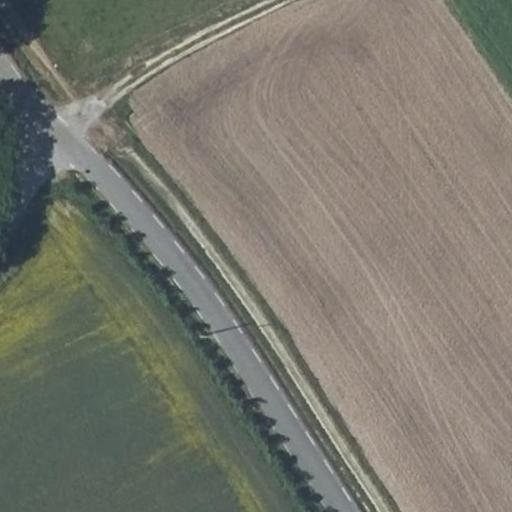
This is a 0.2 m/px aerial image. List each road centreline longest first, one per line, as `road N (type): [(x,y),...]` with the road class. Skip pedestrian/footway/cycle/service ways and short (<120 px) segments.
road 1 (unclassified): [(67,141),(171,250),(347,511)]
road 2 (track): [(67,141),(83,113),(275,0)]
road 3 (unclassified): [(0,260),(67,141)]
